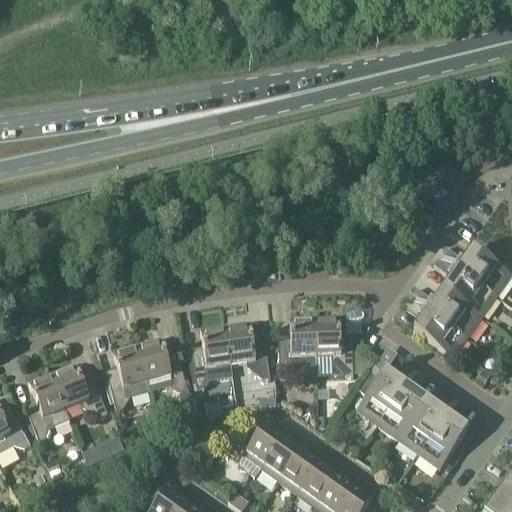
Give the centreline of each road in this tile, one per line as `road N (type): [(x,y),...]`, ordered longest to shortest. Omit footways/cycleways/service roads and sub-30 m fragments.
road 1 (residential): [(0,360),(126,314),(207,295),(298,285),(390,291)]
road 2 (primary): [(191,118),(511,41)]
road 3 (primary): [(0,171),(191,118)]
road 4 (primary): [(191,118),(0,134)]
road 5 (residential): [(504,419),(380,325),(390,291)]
road 6 (residential): [(390,291),(477,172),(511,161)]
